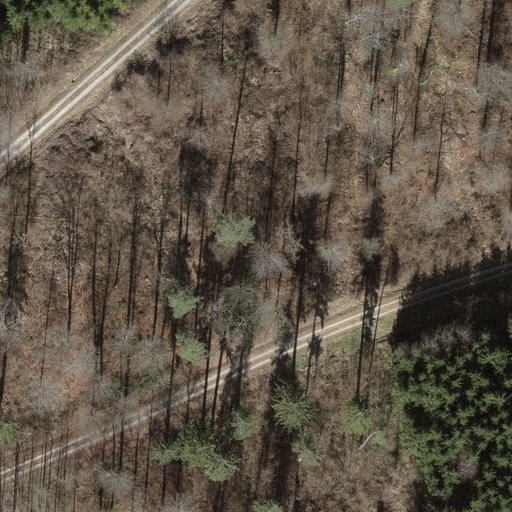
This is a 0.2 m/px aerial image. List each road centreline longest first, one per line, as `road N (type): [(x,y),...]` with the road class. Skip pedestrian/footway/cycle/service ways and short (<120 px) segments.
road 1 (track): [(511,265),(322,334),(0,477)]
road 2 (track): [(0,163),(184,0)]
